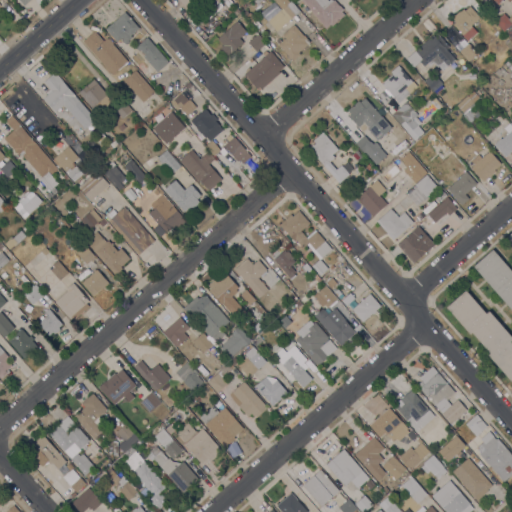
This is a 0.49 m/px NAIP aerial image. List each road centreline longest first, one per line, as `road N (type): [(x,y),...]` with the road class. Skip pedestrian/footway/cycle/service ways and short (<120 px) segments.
road 1 (residential): [(511,432),(134,0)]
road 2 (residential): [(290,171),(0,429)]
road 3 (residential): [(420,328),(211,511)]
road 4 (residential): [(416,0),(261,137)]
road 5 (residential): [(511,205),(401,306)]
